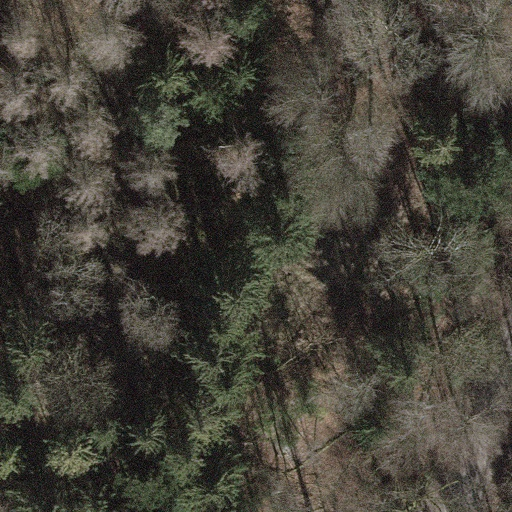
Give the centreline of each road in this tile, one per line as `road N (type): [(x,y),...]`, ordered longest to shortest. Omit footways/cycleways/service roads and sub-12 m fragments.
road 1 (track): [(329,0),(426,60),(511,98)]
road 2 (track): [(459,511),(511,370)]
